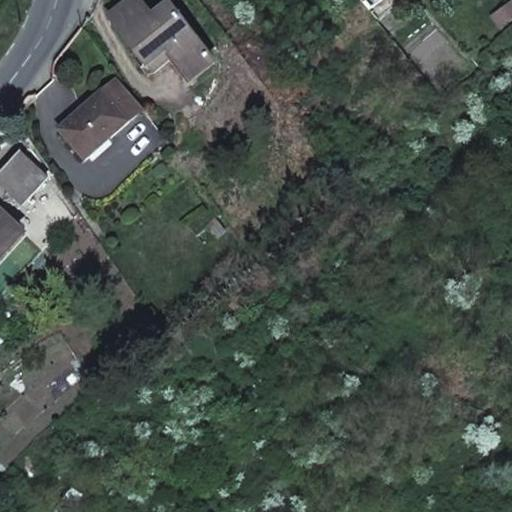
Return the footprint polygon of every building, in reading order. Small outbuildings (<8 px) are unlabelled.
[(190,80),(213,62),(170,6),(153,19),(139,0),(133,0),(109,18),(147,66),(167,50),(190,80)] [(359,0),(370,13),(385,0),(359,0)] [(59,130),(86,161),(142,111),(115,80),(59,130)] [(0,174),(0,187),(20,207),(47,178),(20,153),(0,174)] [(0,254),(21,231),(0,212),(0,254)]
